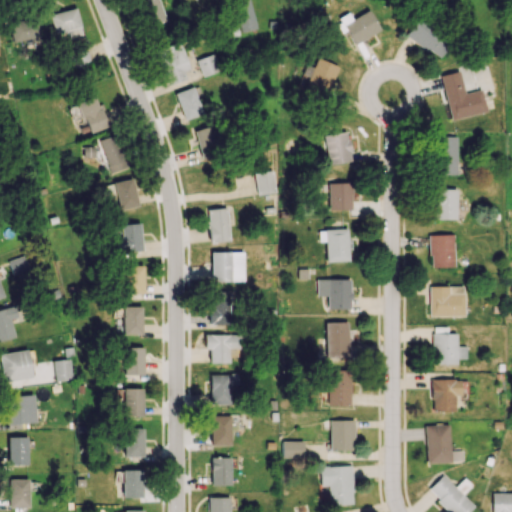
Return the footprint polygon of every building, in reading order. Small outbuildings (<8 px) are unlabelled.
[(136,0),(147,28),(166,20),(158,0),(136,0)] [(256,28),(248,0),(238,0),(231,2),(240,33),(256,28)] [(47,14),(52,33),(79,26),(74,7),(47,14)] [(352,44),(379,30),(368,10),(351,19),(350,16),(340,21),(352,44)] [(10,41),(38,38),(35,19),(8,22),(10,41)] [(405,34),(437,59),(449,44),(417,19),(405,34)] [(66,30),(67,38),(81,36),(79,27),(66,30)] [(154,51),(166,83),(191,73),(179,42),(154,51)] [(69,48),(71,65),(88,63),(85,46),(69,48)] [(219,70),(212,53),(195,60),(202,77),(219,70)] [(337,66),(316,57),(312,67),(305,64),(300,76),(303,78),(299,87),(323,97),(337,66)] [(485,112),(480,89),(463,93),(458,71),(439,75),(449,119),(485,112)] [(173,93),(183,120),(202,113),(192,86),(173,93)] [(105,127),(95,96),(76,102),(86,133),(105,127)] [(195,151),(219,147),(215,124),(191,128),(195,151)] [(327,165),(351,161),(346,131),(322,135),(327,165)] [(81,148),(83,158),(104,154),(107,172),(122,170),(116,135),(94,139),(95,145),(81,148)] [(456,174),(455,136),(435,136),(436,174),(456,174)] [(254,172),(255,193),(273,192),(272,171),(254,172)] [(110,182),(118,210),(137,205),(130,177),(110,182)] [(350,209),(350,182),(327,182),(327,209),(350,209)] [(431,219),(455,219),(455,189),(432,189),(431,219)] [(207,242),(228,241),(226,208),(206,208),(207,242)] [(112,237),(113,252),(140,251),(139,223),(119,224),(119,236),(112,237)] [(346,228),(324,229),(325,261),(347,261),(346,228)] [(428,234),(428,267),(452,267),(452,234),(428,234)] [(243,281),(242,251),(209,252),(210,281),(243,281)] [(141,265),(121,265),(122,294),(142,293),(141,265)] [(348,309),(349,280),(315,279),(315,296),(326,296),(326,308),(348,309)] [(427,316),(462,316),(462,286),(427,286),(427,316)] [(228,324),(230,291),(212,290),(212,300),(207,300),(206,323),(228,324)] [(121,334),(140,334),(140,306),(121,306),(121,334)] [(0,308),(0,339),(13,337),(6,307),(0,308)] [(346,322),(324,322),(325,359),(347,359),(346,322)] [(431,364),(456,363),(456,358),(466,358),(465,346),(455,346),(455,333),(430,334),(431,364)] [(208,362),(228,363),(228,356),(235,356),(236,348),(240,348),(240,335),(203,334),(203,349),(209,349),(208,362)] [(142,374),(141,347),(122,347),(122,375),(142,374)] [(0,370),(2,382),(31,377),(26,349),(0,353),(0,370)] [(53,380),(70,380),(70,359),(53,360),(53,380)] [(325,405),(348,406),(349,370),(326,369),(325,405)] [(209,404),(231,404),(230,373),(208,374),(209,404)] [(459,379),(430,379),(430,412),(453,411),(453,394),(459,394),(459,379)] [(141,416),(142,388),(122,388),(121,415),(141,416)] [(6,424),(34,423),(33,395),(6,396),(6,424)] [(210,445),(230,445),(230,416),(209,416),(210,445)] [(328,450),(352,450),(353,420),(329,419),(328,450)] [(423,425),(424,463),(461,461),(461,450),(448,451),(448,424),(423,425)] [(143,428),(123,428),(122,458),(142,458),(143,428)] [(6,464),(26,465),(26,437),(7,436),(6,464)] [(302,440),(280,441),(280,458),(302,457),(302,440)] [(230,485),(229,457),(209,457),(210,485),(230,485)] [(319,486),(327,486),(328,505),(352,504),(350,465),(318,467),(319,486)] [(121,498),(142,497),(141,469),(121,470),(121,498)] [(453,487),(441,474),(426,490),(446,510),(445,511),(465,511),(472,505),(461,495),(470,486),(463,478),(453,487)] [(27,479),(7,479),(8,507),(27,507),(27,479)] [(490,511),(511,511),(511,492),(491,492),(490,511)]
